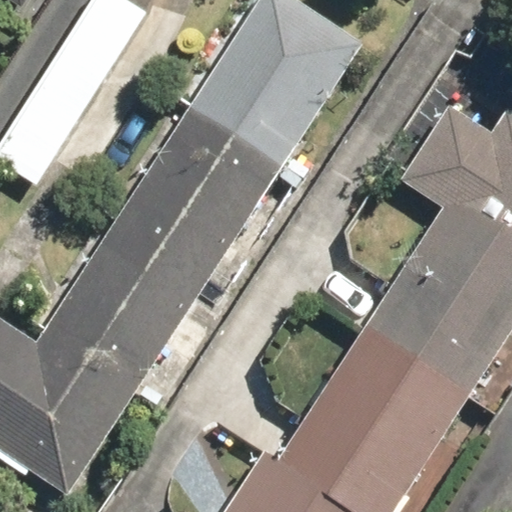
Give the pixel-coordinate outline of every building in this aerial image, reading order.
[(0,451),(71,498),(370,45),(301,0),(256,0),(34,338),(0,315),(0,451)] [(151,17),(124,0),(98,0),(0,155),(0,162),(42,189),(151,17)] [(13,0),(33,13),(42,0),(13,0)] [(511,115),(499,136),(452,106),(402,183),(446,212),(429,237),(428,237),(281,462),(358,511),(397,511),(511,336),(511,115)] [(333,511),(262,471),(232,511),(333,511)]
